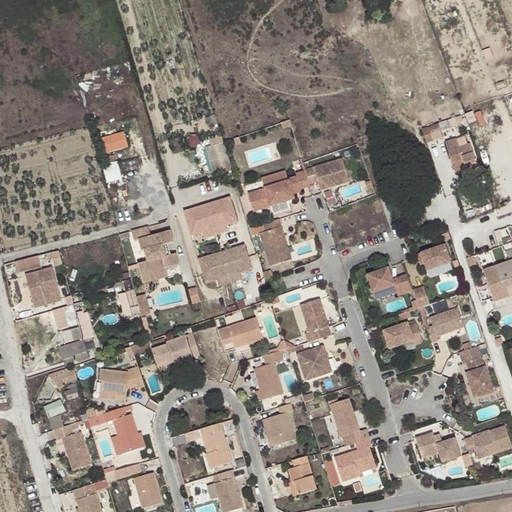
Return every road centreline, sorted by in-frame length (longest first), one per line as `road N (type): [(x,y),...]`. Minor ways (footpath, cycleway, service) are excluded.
road 1 (residential): [(269,511),(235,403),(202,386),(179,391),(162,425),(183,511)]
road 2 (unclassified): [(59,511),(0,273)]
road 3 (residential): [(358,511),(511,486)]
